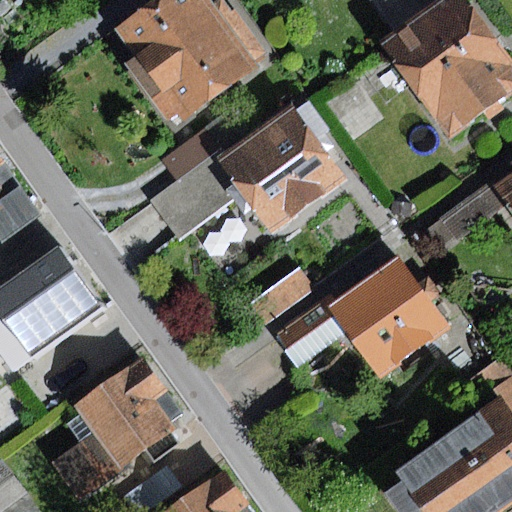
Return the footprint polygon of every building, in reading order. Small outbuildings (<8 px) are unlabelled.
[(209,0),(156,0),(116,28),(161,92),(150,99),(167,124),(179,115),(184,122),(255,73),(249,63),(266,51),(236,8),(221,17),(209,0)] [(451,0),(372,0),(399,37),(451,0)] [(451,0),(399,37),(385,48),(451,138),(511,92),(511,72),(510,69),(511,67),(511,61),(466,0),(451,0)] [(291,107),(218,160),(243,194),(273,235),(347,181),(318,142),(330,133),(308,102),(294,112),(291,107)] [(231,106),(161,158),(177,179),(212,153),(221,146),(225,152),(251,133),(231,106)] [(212,153),(177,179),(149,200),(180,242),(243,194),(218,160),(212,153)] [(0,158),(0,245),(41,216),(0,158)] [(511,175),(495,187),(508,205),(511,210),(511,175)] [(457,242),(508,205),(495,187),(492,183),(441,219),(457,242)] [(60,249),(0,290),(0,314),(31,358),(101,308),(60,249)] [(402,258),(330,310),(346,333),(379,379),(451,327),(402,258)] [(297,268),(249,304),(264,324),(312,289),(297,268)] [(346,333),(330,310),(324,301),(275,335),(297,367),(346,333)] [(143,353),(71,404),(93,434),(119,471),(145,453),(153,464),(180,445),(172,434),(176,431),(172,425),(186,414),(143,353)] [(472,404),(480,416),(501,400),(511,414),(511,376),(511,375),(472,404)] [(499,511),(511,503),(511,414),(501,400),(480,416),(398,474),(403,481),(387,493),(400,511),(499,511)] [(119,471),(93,434),(54,461),(80,498),(119,471)] [(2,460),(0,461),(0,511),(2,511),(27,495),(2,460)] [(254,511),(226,472),(168,511),(254,511)]
